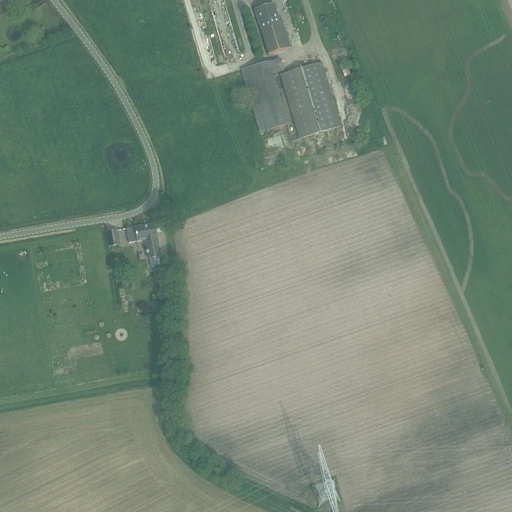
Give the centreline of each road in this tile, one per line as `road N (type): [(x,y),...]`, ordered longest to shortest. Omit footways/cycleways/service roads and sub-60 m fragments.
road 1 (unclassified): [(0,237),(133,213),(154,193),(152,162),(131,114),(54,0)]
road 2 (track): [(283,511),(199,470),(171,437),(167,276),(154,193)]
